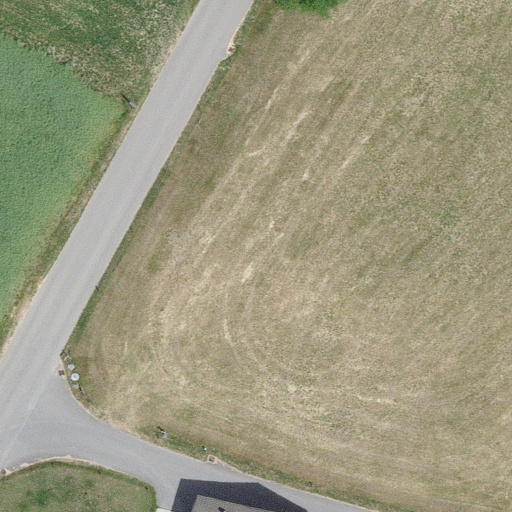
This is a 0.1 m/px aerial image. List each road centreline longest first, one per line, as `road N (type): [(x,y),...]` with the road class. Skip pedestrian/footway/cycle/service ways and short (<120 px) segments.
road 1 (unclassified): [(0,411),(226,0)]
road 2 (unclassified): [(339,511),(0,413)]
